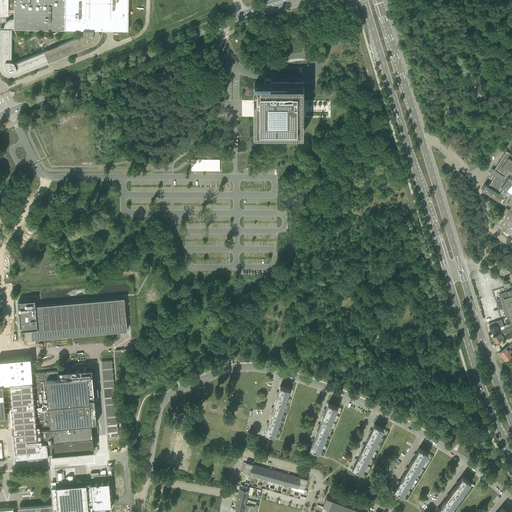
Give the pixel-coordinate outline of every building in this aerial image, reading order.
[(14,0),(14,18),(13,18),(12,18),(11,18),(10,19),(9,19),(8,20),(6,20),(6,22),(5,23),(5,24),(4,25),(4,26),(4,27),(4,28),(1,28),(0,28),(0,49),(0,66),(0,67),(0,68),(1,69),(1,70),(2,71),(2,72),(3,72),(3,73),(4,73),(5,74),(6,75),(7,75),(8,76),(9,76),(10,76),(11,76),(12,76),(14,76),(16,75),(93,44),(94,44),(95,43),(96,43),(96,42),(97,41),(98,40),(99,39),(99,38),(100,37),(100,36),(100,34),(99,34),(99,30),(129,30),(129,17),(129,0),(14,0)] [(0,0),(0,15),(8,16),(8,0),(0,0)] [(254,109),(254,133),(304,133),(304,84),(254,84),(254,109)] [(511,154),(506,151),(506,152),(499,162),(498,164),(495,169),(494,169),(494,170),(492,169),(491,171),(492,173),(495,175),(488,186),(485,184),(481,189),(503,203),(508,195),(511,197),(507,203),(511,206),(509,210),(510,210),(511,211),(511,154)] [(191,159),(191,171),(221,171),(221,159),(191,159)] [(511,211),(510,210),(509,210),(506,208),(495,225),(511,235),(511,211)] [(511,290),(499,294),(501,301),(502,304),(505,317),(509,316),(510,315),(511,323),(511,290)] [(31,329),(32,339),(127,331),(124,298),(35,305),(35,299),(18,300),(21,329),(31,329)] [(504,326),(504,325),(502,319),(494,321),(495,325),(490,326),(491,332),(499,330),(499,327),(504,326)] [(500,330),(492,333),(494,335),(493,336),(496,342),(504,338),(502,335),(506,332),(507,333),(511,331),(511,330),(511,325),(511,326),(510,326),(505,328),(501,330),(500,330)] [(511,342),(507,347),(499,352),(505,360),(511,354),(511,342)] [(33,380),(32,373),(30,356),(10,359),(0,359),(0,383),(4,383),(10,382),(33,380)] [(102,361),(104,387),(114,386),(112,360),(102,361)] [(94,449),(93,437),(91,412),(96,412),(92,368),(32,373),(33,380),(10,382),(12,399),(12,409),(15,433),(12,433),(14,456),(17,456),(94,449)] [(290,389),(280,385),(278,392),(277,391),(276,394),(277,395),(275,401),(285,404),(290,389)] [(105,398),(108,425),(107,425),(108,436),(118,435),(115,397),(105,398)] [(280,420),(285,404),(275,401),(273,407),(272,407),(271,410),(272,410),(270,416),(280,420)] [(338,407),(328,403),(326,409),(324,408),(323,411),(324,412),(322,418),(332,422),(338,407)] [(267,426),(265,432),(275,435),(280,420),(270,416),(268,423),(267,422),(266,425),(267,426)] [(325,437),(332,422),(322,418),(319,424),(318,423),(317,426),(318,427),(316,433),(325,437)] [(376,443),(384,428),(374,424),(371,430),(370,429),(369,432),(370,432),(367,438),(376,443)] [(325,437),(316,433),(313,439),(312,438),(311,441),(312,442),(310,448),(319,452),(322,444),(325,437)] [(185,476),(193,477),(196,463),(200,463),(204,441),(203,441),(201,440),(201,441),(197,440),(196,439),(196,440),(196,439),(195,439),(190,439),(190,438),(188,438),(183,437),(182,437),(181,437),(180,442),(179,444),(179,447),(178,448),(179,448),(178,448),(178,449),(177,454),(177,456),(176,460),(176,461),(175,465),(175,467),(175,468),(174,472),(174,473),(174,474),(177,474),(177,475),(178,475),(179,475),(180,475),(182,476),(182,475),(183,476),(184,476),(185,476)] [(369,457),(376,443),(367,438),(364,444),(363,443),(361,446),(363,447),(360,453),(369,457)] [(419,447),(419,448),(416,453),(414,453),(413,455),(414,456),(411,462),(420,467),(428,453),(419,447)] [(355,461),(352,467),(362,472),(369,457),(360,453),(357,459),(355,458),(354,461),(355,461)] [(249,475),(252,463),(246,462),(243,473),(249,474),(249,475)] [(419,469),(420,467),(411,462),(407,467),(406,466),(405,469),(406,470),(402,476),(411,481),(415,475),(419,469)] [(249,475),(255,477),(258,466),(253,464),(253,463),(252,463),(249,475)] [(264,467),(258,466),(255,477),(261,478),(264,467)] [(261,478),(267,480),(271,469),(264,467),(261,478)] [(274,482),(277,471),(271,469),(267,480),(274,482)] [(277,471),(274,482),(280,483),(283,472),(277,471)] [(289,474),(283,472),(280,483),(286,485),(289,474)] [(289,474),(286,485),(292,487),(295,476),(289,474)] [(301,477),(295,476),(292,487),(298,488),(301,477)] [(398,484),(394,489),(394,490),(403,495),(411,481),(402,476),(399,481),(398,480),(396,483),(398,484)] [(463,476),(462,476),(458,481),(457,480),(455,483),(457,484),(453,489),(461,495),(471,482),(463,476)] [(307,478),(301,477),(298,488),(298,489),(298,488),(304,490),(307,478)] [(0,511),(106,511),(106,506),(112,505),(111,503),(114,503),(114,502),(115,502),(115,499),(114,499),(111,499),(110,481),(91,482),(91,484),(87,484),(87,482),(56,485),(56,483),(51,484),(51,487),(53,503),(18,507),(18,511),(13,511),(14,507),(0,508),(0,511)] [(451,508),(461,495),(453,489),(449,494),(448,493),(446,496),(447,497),(443,502),(451,508)] [(323,506),(329,508),(331,501),(332,499),(327,497),(323,506)] [(331,501),(329,508),(328,511),(331,511),(335,511),(338,503),(331,501)] [(236,502),(235,507),(236,508),(236,511),(240,511),(247,511),(249,505),(245,504),(236,502)] [(437,510),(435,511),(448,511),(451,508),(443,502),(439,507),(438,506),(436,509),(437,510)] [(343,511),(346,506),(338,503),(335,511),(343,511)]
